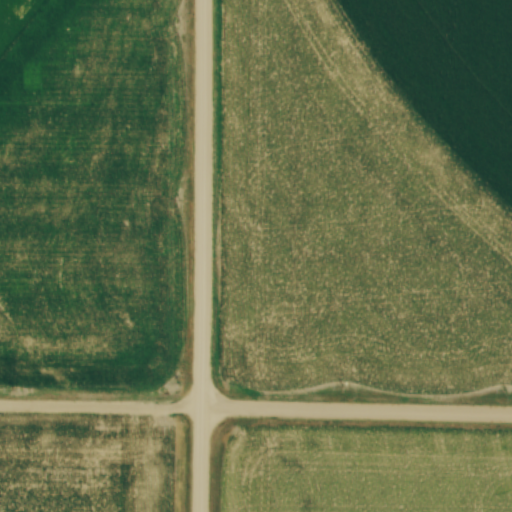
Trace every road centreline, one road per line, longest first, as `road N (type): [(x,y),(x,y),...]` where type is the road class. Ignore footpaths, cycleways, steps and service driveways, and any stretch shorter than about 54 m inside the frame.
road 1 (residential): [(200,511),(205,0)]
road 2 (residential): [(511,414),(202,408)]
